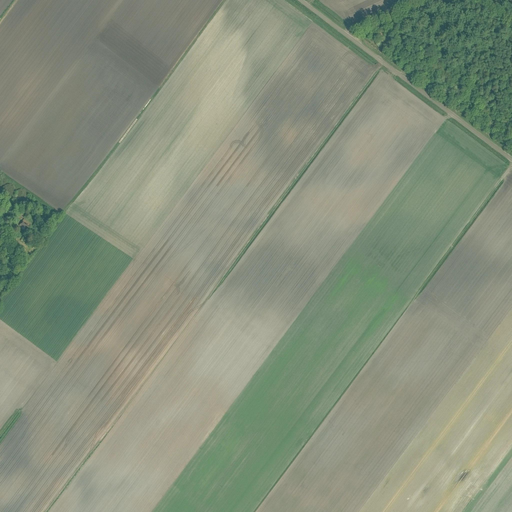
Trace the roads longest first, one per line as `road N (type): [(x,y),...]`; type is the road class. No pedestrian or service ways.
road 1 (track): [(227,0),(0,299)]
road 2 (unclassified): [(511,159),(300,0)]
